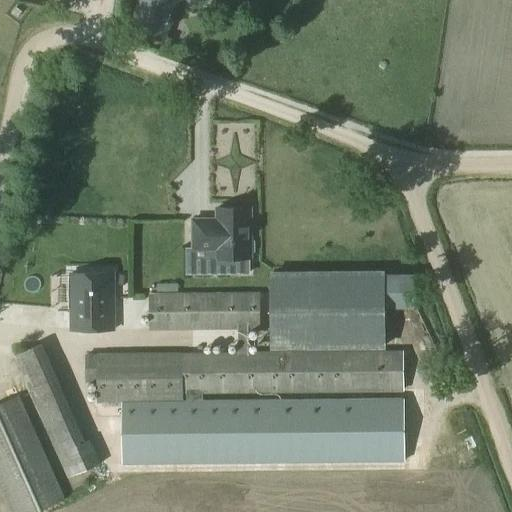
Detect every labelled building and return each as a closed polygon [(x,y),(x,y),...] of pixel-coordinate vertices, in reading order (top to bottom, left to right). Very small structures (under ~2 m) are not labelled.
[(168,0),(140,0),(131,26),(166,38),(178,3),(168,0)] [(210,218),(192,218),(193,248),(217,248),(217,258),(251,258),(251,256),(254,252),(254,242),(250,238),(250,207),(216,207),(216,220),(210,220),(210,218)] [(114,273),(70,274),(71,329),(114,329),(114,273)] [(371,274),(272,275),(273,347),(372,346),(371,274)] [(180,353),(87,354),(87,381),(99,381),(99,401),(183,400),(182,391),(187,391),(203,390),(404,387),(403,349),(249,351),(249,329),(261,329),(260,292),(149,293),(149,330),(238,329),(239,351),(180,352),(180,353)] [(46,341),(14,355),(68,478),(100,463),(46,341)] [(187,401),(123,402),(123,465),(406,463),(404,399),(203,401),(203,390),(187,391),(187,401)] [(19,395),(0,403),(0,487),(10,511),(37,511),(65,500),(19,395)]
